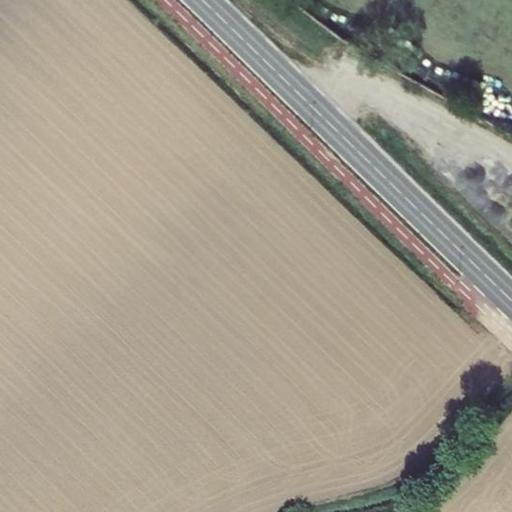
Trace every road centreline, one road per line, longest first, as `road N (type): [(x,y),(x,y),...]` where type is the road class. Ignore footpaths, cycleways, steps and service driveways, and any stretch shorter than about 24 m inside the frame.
road 1 (secondary): [(296,90),(511,300)]
road 2 (residential): [(511,161),(365,90),(296,90)]
road 3 (secondary): [(203,0),(296,90)]
